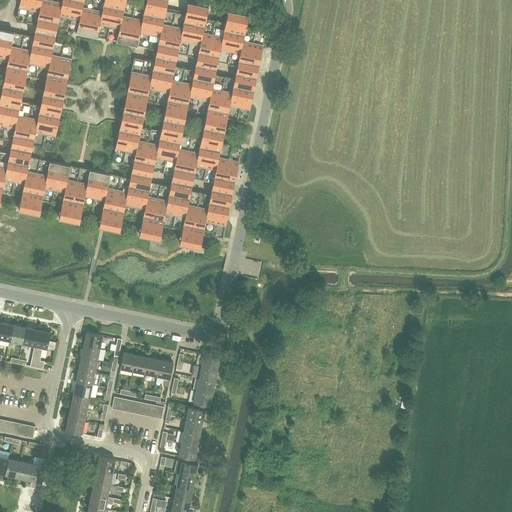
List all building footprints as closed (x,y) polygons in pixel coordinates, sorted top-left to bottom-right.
[(20,0),(19,6),(39,11),(41,0),(20,0)] [(31,49),(29,62),(48,66),(51,54),(54,40),(57,29),(59,15),(62,0),(41,0),(39,11),(36,24),(34,36),(31,49)] [(62,0),(59,15),(79,19),(83,0),(62,0)] [(79,19),(76,33),(84,35),(84,34),(89,35),(89,36),(97,37),(100,23),(104,0),(83,0),(79,19)] [(104,0),(100,23),(109,25),(119,27),(125,3),(125,0),(104,0)] [(145,0),(145,7),(140,32),(160,36),(165,11),(167,0),(145,0)] [(185,15),(180,40),(190,42),(200,44),(203,31),(205,18),(208,5),(188,1),(185,15)] [(119,27),(116,41),(137,45),(140,32),(145,7),(125,3),(119,27)] [(39,11),(19,6),(16,20),(36,24),(39,11)] [(222,36),(220,48),(240,52),(243,40),(246,27),(248,14),(228,9),(225,22),(222,36)] [(151,74),(149,88),(169,92),(171,79),(174,65),(177,53),(180,40),(185,15),(165,11),(160,36),(157,49),(154,61),(151,74)] [(79,19),(59,15),(57,29),(76,33),(79,19)] [(225,22),(205,18),(203,31),(222,36),(225,22)] [(119,27),(100,23),(97,37),(116,41),(119,27)] [(266,31),(246,27),(243,40),(263,44),(266,31)] [(0,56),(8,58),(11,45),(14,32),(0,28),(0,56)] [(191,83),(189,96),(209,100),(212,87),(215,74),(217,62),(220,48),(222,36),(203,31),(200,44),(197,58),(194,70),(191,83)] [(34,36),(14,32),(11,45),(31,49),(34,36)] [(160,36),(140,32),(137,45),(157,49),(160,36)] [(74,44),(54,40),(51,54),(71,58),(74,44)] [(200,44),(180,40),(177,53),(197,58),(200,44)] [(232,91),(229,105),(249,109),(251,103),(256,76),(263,44),(243,40),(240,52),(237,66),(234,78),(232,91)] [(0,123),(15,127),(18,114),(21,101),(26,75),(29,62),(31,49),(11,45),(8,58),(5,71),(0,96),(0,123)] [(240,52),(220,48),(217,62),(237,66),(240,52)] [(37,118),(35,131),(55,135),(61,107),(66,86),(71,58),(51,54),(48,66),(46,80),(40,105),(37,118)] [(8,58),(0,56),(0,70),(5,71),(8,58)] [(154,61),(134,57),(131,70),(151,74),(154,61)] [(48,66),(29,62),(26,75),(46,80),(48,66)] [(194,70),(174,65),(171,79),(191,83),(194,70)] [(120,122),(115,148),(135,152),(138,139),(141,126),(146,101),(149,88),(151,74),(131,70),(126,96),(125,98),(125,100),(124,107),(123,110),(121,118),(121,120),(120,122)] [(234,78),(215,74),(212,87),(232,91),(234,78)] [(158,143),(156,156),(175,160),(178,148),(181,134),(186,112),(187,109),(189,96),(191,83),(171,79),(169,92),(166,105),(161,130),(158,143)] [(198,152),(196,165),(216,169),(218,156),(221,143),(222,141),(226,118),(229,105),(232,91),(212,87),(209,100),(206,113),(201,138),(198,152)] [(169,92),(149,88),(146,101),(166,105),(169,92)] [(209,100),(189,96),(187,109),(206,113),(209,100)] [(40,105),(21,101),(18,114),(37,118),(40,105)] [(249,109),(229,105),(226,118),(244,122),(246,122),(249,109)] [(7,166),(4,179),(24,183),(27,170),(30,157),(32,145),(35,131),(37,118),(18,114),(15,127),(12,140),(11,146),(9,153),(7,166)] [(15,127),(0,123),(0,137),(12,140),(15,127)] [(161,130),(141,126),(138,139),(158,143),(161,130)] [(55,135),(35,131),(32,145),(52,149),(55,135)] [(201,138),(181,134),(178,148),(198,152),(201,138)] [(127,191),(125,204),(145,208),(148,195),(150,182),(152,176),(153,170),(156,156),(158,143),(138,139),(135,152),(132,165),(130,178),(127,191)] [(240,147),(221,143),(218,156),(239,161),(242,147),(240,147)] [(135,152),(115,148),(112,161),(114,162),(132,165),(135,152)] [(167,199),(165,212),(185,216),(188,204),(191,190),(192,184),(193,178),(196,165),(198,152),(178,148),(175,160),(173,174),(172,180),(170,186),(167,199)] [(9,153),(0,150),(0,164),(7,166),(9,153)] [(175,160),(156,156),(153,170),(173,174),(175,160)] [(207,208),(205,221),(225,225),(239,161),(218,156),(216,169),(213,182),(211,188),(210,195),(207,208)] [(50,161),(30,157),(27,170),(47,174),(50,161)] [(47,174),(45,187),(65,191),(67,178),(70,165),(50,161),(47,174)] [(80,167),(70,165),(67,178),(87,182),(90,169),(80,167)] [(216,169),(196,165),(193,178),(213,182),(216,169)] [(87,182),(85,195),(104,200),(107,187),(110,173),(90,169),(87,182)] [(19,208),(19,209),(39,213),(39,212),(42,201),(45,187),(47,174),(27,170),(24,183),(21,196),(19,208)] [(112,174),(110,173),(107,187),(127,191),(130,178),(112,174)] [(59,216),(59,217),(79,222),(80,220),(82,209),(85,195),(87,182),(77,180),(67,178),(65,191),(62,205),(59,216)] [(24,183),(4,179),(2,192),(21,196),(24,183)] [(170,186),(150,182),(148,195),(167,199),(170,186)] [(65,191),(45,187),(42,201),(62,205),(65,191)] [(99,224),(99,226),(119,230),(120,228),(122,217),(125,204),(127,191),(107,187),(104,200),(102,213),(99,224)] [(210,195),(191,190),(188,204),(207,208),(210,195)] [(104,200),(85,195),(82,209),(102,213),(104,200)] [(139,232),(139,234),(160,238),(160,237),(162,225),(165,212),(167,199),(148,195),(145,208),(142,222),(139,232)] [(145,208),(125,204),(122,217),(142,222),(145,208)] [(180,241),(179,243),(200,247),(200,245),(203,234),(205,221),(207,208),(188,204),(185,216),(182,230),(180,241)] [(185,216),(165,212),(162,225),(182,230),(185,216)] [(225,225),(205,221),(203,234),(219,237),(223,238),(225,225)] [(0,338),(10,341),(13,324),(1,322),(0,324),(0,338)] [(22,343),(26,327),(13,324),(10,341),(22,343)] [(34,346),(38,329),(26,327),(22,343),(34,346)] [(38,329),(34,346),(30,366),(43,368),(44,361),(40,360),(42,347),(47,348),(50,332),(38,329)] [(84,344),(100,347),(102,335),(86,331),(84,344)] [(53,341),(49,340),(47,348),(55,350),(56,342),(53,341)] [(97,360),(100,347),(84,344),(81,356),(97,360)] [(133,371),(136,354),(123,352),(120,368),(133,371)] [(201,366),(218,369),(220,356),(204,353),(201,366)] [(145,373),(148,357),(136,354),(133,371),(145,373)] [(95,372),(97,360),(81,356),(79,368),(95,372)] [(157,376),(160,359),(148,357),(145,373),(157,376)] [(168,385),(170,378),(173,362),(160,359),(157,376),(165,377),(163,384),(168,385)] [(106,371),(110,371),(111,366),(111,363),(110,362),(103,361),(102,365),(101,370),(106,371)] [(215,381),(218,369),(201,366),(199,378),(215,381)] [(92,384),(95,372),(79,368),(76,381),(92,384)] [(213,393),(215,381),(199,378),(196,390),(213,393)] [(90,396),(92,384),(76,381),(73,393),(90,396)] [(210,406),(213,393),(196,390),(194,403),(210,406)] [(87,408),(90,396),(73,393),(71,405),(87,408)] [(117,409),(120,398),(114,396),(112,408),(117,409)] [(171,415),(172,409),(174,409),(175,403),(169,402),(166,415),(171,415)] [(85,420),(87,408),(71,405),(68,417),(85,420)] [(158,405),(156,417),(161,418),(164,407),(158,405)] [(186,419),(202,422),(205,409),(189,406),(186,419)] [(82,433),(85,420),(68,417),(66,430),(82,433)] [(200,434),(202,422),(186,419),(183,431),(200,434)] [(30,425),(27,437),(33,438),(35,426),(30,425)] [(197,446),(200,434),(183,431),(181,443),(197,446)] [(195,459),(197,446),(181,443),(178,456),(195,459)] [(0,473),(5,474),(9,458),(0,456),(0,473)] [(96,469),(113,472),(115,459),(99,456),(96,469)] [(17,477),(21,461),(9,458),(5,474),(17,477)] [(174,472),(179,473),(195,477),(198,464),(177,460),(174,472)] [(29,479),(33,463),(21,461),(17,477),(29,479)] [(33,463),(29,479),(42,482),(45,466),(33,463)] [(110,484),(113,472),(96,469),(94,481),(110,484)] [(193,489),(195,477),(179,473),(176,485),(193,489)] [(107,496),(110,484),(94,481),(91,493),(107,496)] [(190,501),(193,489),(176,485),(174,497),(190,501)] [(113,504),(113,502),(114,498),(107,497),(107,496),(91,493),(89,505),(105,509),(106,502),(113,504)] [(182,511),(187,511),(190,501),(174,497),(171,510),(182,511)] [(164,508),(166,508),(167,501),(163,500),(158,499),(157,503),(156,506),(164,508)]
